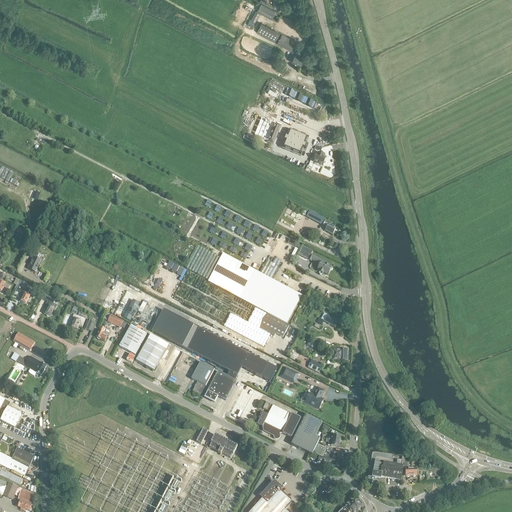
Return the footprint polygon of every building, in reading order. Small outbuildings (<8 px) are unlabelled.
[(271,19),(272,17),(275,12),(261,4),(257,11),(271,19)] [(260,13),(255,11),(251,20),(255,22),(254,21),(259,13),(260,14),(260,13)] [(274,42),(280,33),(261,23),(256,32),(274,42)] [(296,42),(282,35),(277,44),(291,51),(296,42)] [(300,67),(305,58),(296,54),(291,62),(300,67)] [(262,118),(255,136),(268,141),(275,124),(271,122),(272,120),(267,118),(266,120),(262,118)] [(268,141),(268,142),(273,145),(281,126),(275,124),(268,141)] [(285,142),(283,148),(292,152),(299,134),(290,130),(288,136),(286,135),(283,141),(285,142)] [(299,134),(292,152),(301,156),(304,150),(305,151),(308,145),(306,144),(309,138),(299,134)] [(316,155),(314,161),(323,165),(325,159),(323,158),(324,155),(319,153),(318,156),(316,155)] [(321,225),(324,219),(310,212),(307,218),(321,225)] [(324,223),(323,225),(323,226),(325,227),(327,228),(325,231),(333,235),(336,229),(330,226),(330,225),(327,224),(325,223),(324,223)] [(296,244),(289,240),(288,243),(296,247),(298,249),(300,246),(296,244)] [(207,280),(219,257),(197,245),(185,268),(207,280)] [(37,253),(38,250),(34,248),(33,251),(32,251),(29,257),(33,259),(28,269),(35,272),(41,261),(37,259),(39,254),(37,253)] [(292,260),(298,249),(295,248),(290,259),(292,260)] [(223,253),(208,281),(268,313),(288,324),(296,308),(303,295),(296,292),(274,280),(271,279),(280,263),(281,261),(275,258),(272,263),(267,260),(260,272),(223,253)] [(327,263),(311,254),(308,260),(312,262),(312,260),(321,265),(317,271),(319,272),(319,273),(320,273),(320,274),(321,275),(322,275),(323,275),(324,275),(324,274),(328,276),(333,268),(326,265),(327,263)] [(0,291),(1,292),(1,291),(2,292),(4,288),(7,289),(8,290),(10,286),(8,285),(6,284),(3,282),(3,273),(0,272),(0,291)] [(16,286),(15,289),(17,290),(24,294),(20,301),(23,302),(22,303),(25,304),(26,304),(30,296),(27,295),(30,289),(29,289),(31,286),(30,285),(20,279),(20,280),(19,280),(18,283),(16,286)] [(159,287),(162,281),(158,279),(153,289),(155,290),(157,287),(159,287)] [(44,293),(41,298),(48,302),(47,305),(49,306),(45,314),(47,315),(47,316),(49,317),(50,316),(51,317),(55,309),(52,307),(54,303),(56,299),(44,293)] [(130,321),(140,304),(133,300),(124,318),(130,321)] [(267,314),(256,308),(248,323),(242,320),(235,332),(264,347),(271,335),(274,337),(276,333),(283,337),(290,326),(267,314)] [(182,348),(194,325),(164,309),(152,332),(182,348)] [(231,314),(224,326),(235,332),(242,320),(231,314)] [(83,327),(86,319),(74,315),(72,319),(74,320),(71,327),(78,330),(79,326),(83,327)] [(120,328),(123,322),(111,315),(108,322),(120,328)] [(328,315),(325,321),(333,326),(337,320),(328,315)] [(135,356),(146,335),(130,326),(119,347),(135,356)] [(105,342),(106,338),(108,335),(104,333),(103,332),(104,328),(101,327),(99,331),(96,337),(97,338),(97,339),(99,340),(100,339),(105,342)] [(199,329),(187,351),(229,373),(227,377),(218,372),(207,391),(208,392),(205,398),(214,403),(218,397),(226,401),(236,382),(235,381),(242,368),(261,378),(268,365),(249,355),(199,329)] [(30,351),(35,343),(18,333),(17,334),(15,338),(13,341),(30,351)] [(148,340),(136,361),(154,371),(166,350),(169,345),(150,335),(148,340)] [(43,359),(47,353),(36,347),(33,353),(43,359)] [(41,375),(46,366),(30,357),(25,366),(41,375)] [(319,373),(323,366),(312,360),(308,368),(319,373)] [(206,386),(214,370),(200,362),(191,379),(197,382),(192,391),(200,395),(205,386),(206,386)] [(299,374),(295,372),(285,367),(280,377),(290,382),(294,384),(299,374)] [(28,374),(23,371),(16,383),(21,386),(28,374)] [(308,397),(305,403),(319,410),(324,400),(320,398),(321,396),(322,396),(324,391),(317,388),(314,395),(310,394),(310,393),(310,394),(308,397)] [(15,428),(22,415),(8,408),(10,403),(0,398),(0,420),(1,421),(15,428)] [(301,418),(267,401),(264,408),(270,411),(268,415),(267,414),(267,415),(261,412),(258,419),(259,420),(257,423),(262,426),(263,426),(264,426),(264,430),(274,435),(274,439),(276,440),(278,440),(279,438),(279,434),(282,433),(282,434),(292,438),(301,418)] [(324,454),(327,448),(318,444),(321,438),(316,435),(322,423),(306,415),(305,418),(292,444),(311,453),(307,460),(309,461),(312,454),(313,454),(314,452),(323,456),(324,454)] [(201,445),(208,431),(203,429),(196,442),(201,445)] [(233,455),(237,447),(215,435),(211,444),(209,448),(219,453),(218,453),(221,455),(221,454),(230,459),(232,455),(233,455)] [(25,475),(34,456),(17,448),(12,459),(0,452),(0,464),(12,470),(12,469),(25,475)] [(339,467),(340,460),(319,457),(319,462),(322,462),(321,467),(326,467),(327,461),(332,462),(331,466),(339,467)] [(375,460),(372,477),(373,477),(381,479),(382,478),(392,480),(391,481),(394,481),(394,480),(401,481),(403,467),(403,466),(401,466),(397,465),(384,462),(385,462),(376,460),(375,460)] [(0,484),(7,488),(3,496),(13,500),(15,495),(19,497),(18,500),(20,501),(18,508),(21,509),(21,510),(24,511),(24,509),(30,511),(31,511),(32,508),(31,508),(32,505),(33,506),(36,496),(22,491),(21,490),(22,489),(0,479),(0,484)] [(286,511),(285,511),(292,503),(279,492),(279,491),(278,489),(280,488),(273,482),(259,497),(262,500),(250,511),(286,511)] [(323,485),(318,490),(322,494),(325,492),(326,493),(321,499),(326,503),(331,497),(328,494),(333,489),(327,484),(325,486),(323,485)] [(357,511),(362,507),(355,500),(351,505),(349,503),(345,507),(347,509),(349,511),(353,511),(355,511),(356,511),(357,511)] [(310,511),(314,508),(309,503),(305,507),(310,511)]
